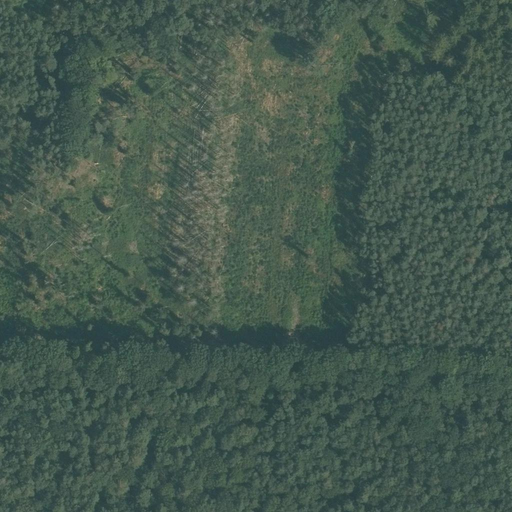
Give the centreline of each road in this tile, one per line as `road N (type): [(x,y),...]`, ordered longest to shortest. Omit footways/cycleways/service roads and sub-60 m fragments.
road 1 (track): [(511,381),(0,364)]
road 2 (track): [(90,511),(73,367)]
